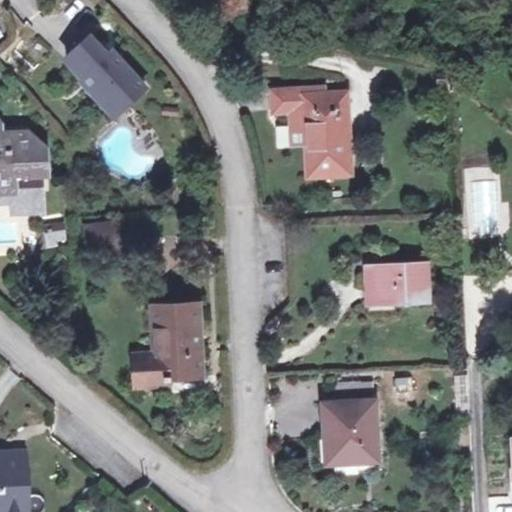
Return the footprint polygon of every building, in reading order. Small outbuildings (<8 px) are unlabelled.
[(114,122),(148,88),(89,30),(55,64),(114,122)] [(305,178),(349,175),(347,153),(345,116),(342,93),(299,96),(300,90),(267,91),(269,114),(286,113),(287,131),(303,130),(304,146),(305,178)] [(287,131),(289,146),(304,146),(303,130),(287,131)] [(0,192),(9,192),(9,201),(38,200),(36,175),(42,175),(41,149),(21,134),(0,134),(0,192)] [(499,236),(495,167),(462,169),(466,238),(499,236)] [(0,202),(9,201),(9,192),(0,192),(0,202)] [(39,211),(38,200),(9,201),(10,213),(39,211)] [(43,241),(50,239),(49,232),(51,231),(50,224),(39,227),(43,241)] [(114,238),(115,230),(98,231),(98,239),(114,238)] [(98,239),(98,231),(84,231),(85,260),(114,259),(114,238),(98,239)] [(377,305),(427,302),(425,264),(375,266),(377,305)] [(198,378),(196,305),(150,307),(151,355),(139,356),(130,356),(132,389),(147,388),(147,380),(167,379),(198,378)] [(416,383),(383,385),(383,400),(417,398),(416,383)] [(371,458),(419,456),(417,398),(383,400),(369,401),(371,458)] [(0,511),(12,511),(8,468),(0,468),(0,511)]
